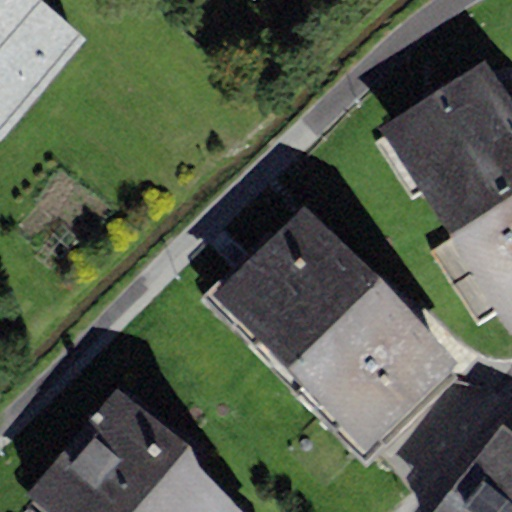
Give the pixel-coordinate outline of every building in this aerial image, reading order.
[(86,40),(36,0),(0,0),(0,140),(1,141),(86,40)] [(381,126),(511,334),(511,333),(511,101),(486,60),(381,126)] [(368,451),(459,363),(306,205),(214,294),(368,451)] [(242,511),(197,464),(193,447),(118,389),(28,496),(49,511),(242,511)] [(433,511),(511,511),(511,436),(502,428),(433,511)]
